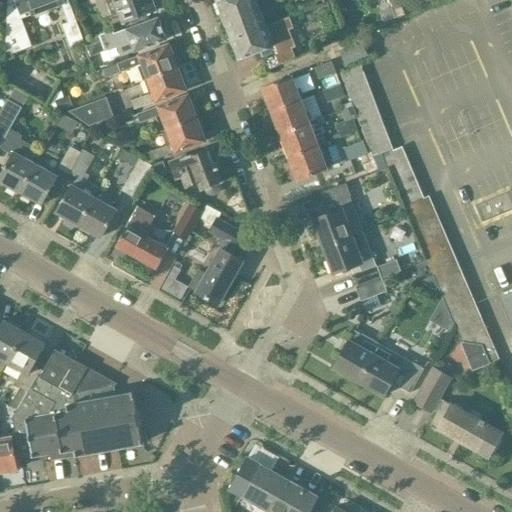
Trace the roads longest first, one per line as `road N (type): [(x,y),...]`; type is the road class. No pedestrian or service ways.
road 1 (residential): [(242,385),(298,277),(191,0)]
road 2 (residential): [(0,246),(242,385)]
road 3 (residential): [(242,385),(468,511)]
road 4 (residential): [(190,481),(149,481),(0,510)]
